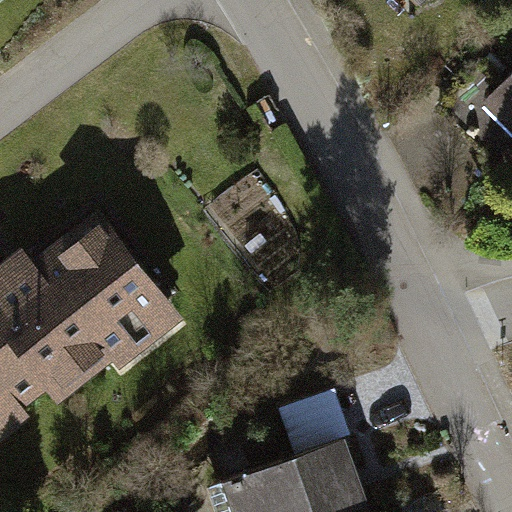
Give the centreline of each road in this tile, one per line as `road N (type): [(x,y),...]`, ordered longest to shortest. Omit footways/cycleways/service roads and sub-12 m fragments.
road 1 (residential): [(253,0),(460,326)]
road 2 (residential): [(460,326),(511,442)]
